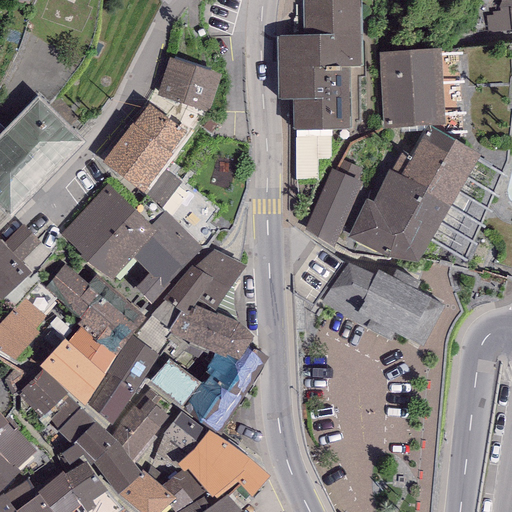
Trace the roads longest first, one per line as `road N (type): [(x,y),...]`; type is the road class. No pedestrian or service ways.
road 1 (residential): [(308,511),(280,436),(267,296),(261,0)]
road 2 (residential): [(177,0),(134,86),(91,148),(0,230)]
road 3 (residential): [(511,331),(496,331),(480,354),(459,511)]
